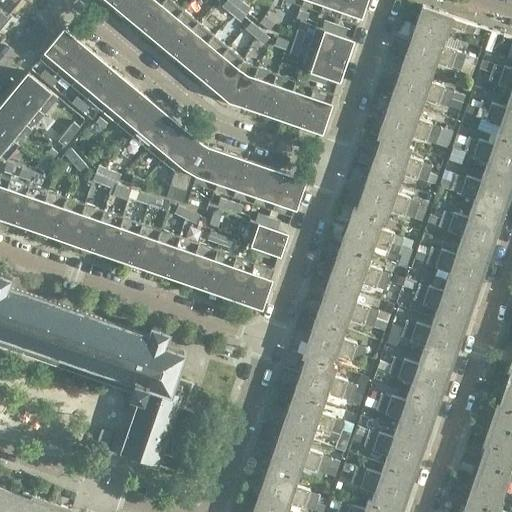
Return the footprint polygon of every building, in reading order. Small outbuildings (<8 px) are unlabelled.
[(0,0),(0,3),(8,10),(16,0),(0,0)] [(112,0),(113,0),(128,13),(138,0),(112,0)] [(138,0),(128,13),(143,25),(164,0),(138,0)] [(183,8),(172,0),(164,0),(143,25),(159,38),(183,8)] [(233,6),(225,0),(222,0),(219,5),(228,13),(233,6)] [(248,7),(239,0),(238,0),(234,6),(243,13),(248,7)] [(301,0),(301,4),(319,10),(322,0),(301,0)] [(322,0),(319,10),(338,16),(343,0),(322,0)] [(343,0),(338,16),(357,23),(364,0),(343,0)] [(0,21),(9,11),(8,10),(0,3),(0,21)] [(422,5),(415,23),(447,34),(449,25),(463,30),(463,28),(473,32),(475,24),(438,11),(439,10),(438,9),(438,10),(434,9),(434,8),(433,8),(433,9),(422,5)] [(243,14),(233,6),(228,13),(237,20),(243,14)] [(183,8),(159,38),(174,51),(198,21),(183,8)] [(299,9),(296,16),(307,19),(309,12),(299,9)] [(268,29),(269,28),(274,23),(264,15),(259,22),(268,29)] [(325,26),(334,29),(337,23),(327,19),(325,26)] [(198,21),(174,51),(189,64),(214,34),(198,21)] [(259,30),(247,21),(241,27),(253,37),(259,30)] [(337,23),(335,29),(345,32),(347,26),(337,23)] [(409,42),(474,65),(477,57),(456,49),(456,48),(442,43),(445,35),(446,35),(447,34),(415,23),(409,42)] [(315,26),(309,45),(345,57),(352,37),(347,36),(347,35),(324,27),(323,28),(315,26)] [(64,27),(39,57),(56,70),(80,41),(64,27)] [(297,28),(293,40),(301,42),(305,31),(297,28)] [(265,35),(259,30),(253,37),(259,42),(265,35)] [(499,41),(510,45),(509,46),(511,46),(511,36),(501,33),(499,41)] [(214,34),(189,64),(204,77),(229,47),(214,34)] [(274,44),(285,49),(288,40),(277,36),(274,44)] [(489,37),(485,49),(492,51),(495,40),(489,37)] [(293,40),(289,52),(297,54),(301,42),(293,40)] [(56,70),(55,70),(71,83),(95,54),(80,41),(56,70)] [(474,65),(409,42),(403,60),(433,70),(436,61),(450,66),(451,65),(472,72),(474,65)] [(309,45),(302,64),(310,67),(310,68),(332,76),(333,74),(339,76),(345,57),(309,45)] [(229,47),(204,77),(224,93),(249,63),(241,61),(243,58),(229,47)] [(95,54),(71,83),(86,95),(110,66),(95,54)] [(479,67),(490,71),(511,78),(511,67),(503,64),(503,66),(481,59),(479,67)] [(403,60),(397,78),(441,94),(450,97),(462,101),(465,94),(444,86),(444,85),(430,80),(433,70),(403,60)] [(290,65),(280,61),(278,68),(288,71),(290,65)] [(249,63),(224,93),(229,97),(245,103),(258,66),(249,63)] [(126,79),(110,66),(86,95),(101,108),(126,79)] [(258,66),(245,103),(264,109),(277,73),(258,66)] [(44,67),(38,73),(47,81),(53,74),(44,67)] [(306,78),(315,81),(317,75),(317,74),(308,71),(306,78)] [(511,78),(490,71),(488,78),(497,82),(511,88),(508,97),(511,98),(511,78)] [(27,72),(14,88),(43,112),(44,113),(58,96),(52,90),(32,73),(31,75),(27,72)] [(277,73),(264,109),(283,116),(295,79),(277,73)] [(53,74),(47,81),(57,89),(62,82),(53,74)] [(317,75),(315,81),(325,84),(327,78),(317,75)] [(397,78),(390,97),(421,107),(424,98),(438,103),(438,102),(448,105),(450,97),(441,94),(397,78)] [(126,79),(101,108),(116,121),(141,92),(126,79)] [(295,79),(283,116),(301,122),(314,85),(295,79)] [(314,85),(301,122),(321,128),(334,92),(314,85)] [(1,103),(31,127),(43,112),(14,88),(1,103)] [(141,92),(116,121),(132,134),(157,105),(141,92)] [(77,106),(82,99),(76,94),(71,101),(77,106)] [(390,97),(384,115),(438,133),(450,137),(453,130),(431,123),(431,121),(417,117),(421,107),(390,97)] [(478,107),(487,110),(511,119),(511,98),(508,97),(505,106),(491,101),(490,102),(481,99),(478,107)] [(82,99),(77,106),(84,112),(89,105),(82,99)] [(1,103),(0,103),(0,127),(18,143),(31,127),(1,103)] [(464,110),(485,118),(484,119),(499,124),(496,134),(511,139),(511,119),(487,110),(478,107),(467,103),(464,110)] [(157,105),(132,134),(147,146),(171,117),(157,105)] [(384,115),(378,134),(411,146),(411,144),(408,143),(411,135),(425,140),(426,138),(436,142),(438,133),(384,115)] [(100,117),(96,122),(104,129),(108,124),(100,117)] [(147,146),(162,159),(187,130),(171,117),(147,146)] [(80,125),(73,120),(66,129),(73,134),(80,125)] [(0,152),(6,158),(19,143),(0,127),(0,152)] [(73,134),(66,129),(58,139),(64,145),(73,134)] [(168,152),(162,159),(174,169),(170,183),(166,195),(171,197),(182,201),(186,189),(192,170),(197,172),(197,173),(206,145),(202,143),(187,130),(168,152)] [(436,142),(435,143),(447,147),(450,137),(438,133),(438,135),(436,142)] [(456,133),(454,141),(465,144),(511,159),(511,139),(496,134),(493,143),(478,137),(478,139),(468,136),(456,133)] [(381,135),(375,153),(437,175),(440,167),(432,164),(431,164),(422,161),(422,159),(408,154),(411,146),(378,134),(381,135)] [(465,144),(463,152),(472,155),(472,156),(487,161),(483,171),(511,180),(511,159),(489,152),(465,144)] [(206,145),(197,173),(197,172),(194,180),(214,187),(225,151),(206,145)] [(51,146),(43,156),(50,161),(58,151),(51,146)] [(78,155),(70,146),(64,152),(72,161),(78,155)] [(225,151),(214,187),(234,194),(245,158),(225,151)] [(375,153),(369,171),(399,182),(402,172),(416,177),(435,183),(437,175),(375,153)] [(86,165),(78,155),(72,161),(80,171),(86,165)] [(43,156),(35,165),(42,171),(50,161),(43,156)] [(245,158),(234,194),(253,201),(264,164),(245,158)] [(14,164),(6,162),(4,170),(12,172),(14,164)] [(117,174),(95,164),(92,172),(114,181),(117,174)] [(264,164),(253,201),(263,205),(261,213),(269,216),(272,208),(273,208),(285,171),(271,167),(264,164)] [(22,167),(19,175),(30,179),(33,171),(22,167)] [(33,171),(30,179),(41,183),(44,175),(33,171)] [(285,171),(273,208),(287,213),(287,212),(292,214),(304,177),(285,171)] [(369,171),(362,189),(393,200),(423,210),(425,203),(426,200),(410,194),(410,196),(395,191),(399,182),(369,171)] [(456,172),(453,182),(477,190),(507,200),(509,195),(510,196),(510,194),(509,194),(511,186),(511,180),(483,171),(480,179),(466,174),(465,175),(456,172)] [(0,202),(9,176),(0,172),(0,202)] [(114,181),(92,172),(88,179),(111,189),(114,181)] [(140,179),(129,175),(126,183),(138,187),(140,179)] [(9,176),(0,202),(0,213),(15,219),(28,183),(9,176)] [(453,182),(451,188),(460,191),(460,192),(474,197),(471,207),(502,217),(506,205),(507,205),(507,204),(506,203),(507,200),(477,190),(453,182)] [(28,183),(15,219),(34,226),(46,189),(28,183)] [(126,189),(113,184),(109,195),(122,200),(126,189)] [(46,189),(34,226),(53,232),(65,196),(46,189)] [(129,189),(126,198),(145,205),(148,196),(129,189)] [(362,189),(356,207),(386,218),(389,209),(403,214),(404,213),(420,218),(423,210),(362,189)] [(208,201),(189,195),(186,202),(205,209),(208,201)] [(65,196),(53,232),(72,239),(85,202),(65,196)] [(148,196),(145,205),(164,212),(167,203),(148,196)] [(226,207),(229,199),(220,196),(217,204),(226,207)] [(243,204),(229,199),(226,207),(240,212),(243,204)] [(85,202),(72,239),(90,245),(103,209),(85,202)] [(174,212),(187,217),(190,210),(177,204),(174,212)] [(353,206),(347,225),(377,235),(402,243),(405,235),(394,231),(380,226),(382,218),(386,219),(386,218),(356,207),(353,206)] [(440,218),(449,221),(495,236),(497,232),(498,232),(498,231),(497,230),(502,217),(471,207),(468,216),(453,211),(453,212),(443,209),(440,218)] [(213,211),(209,223),(217,226),(217,225),(222,210),(218,208),(213,211)] [(103,209),(90,245),(109,252),(122,215),(103,209)] [(190,210),(187,217),(196,222),(200,215),(190,210)] [(258,212),(256,220),(267,224),(270,216),(269,216),(261,213),(258,212)] [(427,221),(447,228),(447,229),(461,234),(458,244),(489,255),(493,241),(495,242),(495,240),(494,240),(495,236),(449,221),(429,214),(427,221)] [(122,215),(109,252),(128,258),(141,222),(122,215)] [(281,220),(270,216),(267,224),(278,228),(281,220)] [(247,239),(259,243),(269,247),(279,251),(286,231),(281,229),(254,220),(250,218),(243,238),(247,239)] [(141,222),(128,258),(147,265),(160,229),(141,222)] [(347,225),(341,243),(370,253),(373,245),(388,249),(388,248),(399,252),(401,253),(398,262),(406,265),(412,247),(402,243),(377,235),(347,225)] [(160,229),(147,265),(165,271),(178,235),(160,228),(160,229)] [(209,230),(206,239),(222,244),(225,235),(209,230)] [(178,235),(165,271),(184,278),(197,241),(178,235)] [(225,235),(222,244),(230,246),(233,238),(225,235)] [(244,247),(256,252),(259,243),(247,239),(244,247)] [(197,241),(184,278),(204,285),(217,248),(197,241)] [(419,242),(417,250),(426,253),(482,272),(484,268),(485,269),(485,267),(484,267),(489,255),(458,244),(455,253),(441,247),(440,249),(419,242)] [(269,247),(259,243),(256,252),(267,255),(269,247)] [(341,243),(334,261),(378,277),(388,280),(390,274),(391,272),(381,269),(381,268),(367,263),(370,253),(341,243)] [(217,248),(204,285),(223,291),(236,255),(217,248)] [(417,250),(414,257),(424,260),(435,264),(434,266),(449,271),(446,280),(476,291),(481,278),(482,279),(482,277),(481,277),(482,272),(426,253),(417,250)] [(236,255),(223,291),(242,297),(254,261),(236,255)] [(254,261),(242,297),(261,304),(270,277),(274,268),(254,261)] [(334,261),(328,280),(358,291),(361,281),(375,286),(375,285),(385,288),(388,280),(364,272),(334,261)] [(0,343),(128,388),(142,393),(122,449),(155,460),(183,470),(188,456),(190,457),(205,414),(182,405),(190,382),(176,377),(178,372),(175,371),(182,351),(162,344),(167,330),(151,325),(148,334),(5,284),(8,276),(0,272),(0,343)] [(390,274),(388,280),(401,284),(403,277),(390,274)] [(415,290),(418,282),(418,281),(404,277),(402,285),(415,290)] [(328,280),(322,299),(366,314),(387,321),(390,312),(378,308),(378,309),(369,306),(369,305),(355,300),(358,291),(328,280)] [(418,282),(415,290),(425,294),(439,299),(470,309),(472,305),(473,305),(473,304),(472,303),(476,291),(446,280),(443,289),(428,284),(428,285),(418,282)] [(413,298),(422,301),(422,302),(436,307),(433,317),(464,328),(468,315),(469,315),(470,314),(469,313),(470,309),(439,299),(425,294),(415,290),(413,298)] [(322,299),(315,316),(346,327),(349,318),(363,323),(363,322),(384,329),(387,321),(366,314),(322,299)] [(315,316),(309,335),(363,353),(366,346),(356,342),(357,341),(342,336),(346,327),(315,316)] [(405,319),(403,326),(458,345),(459,341),(460,342),(460,341),(459,340),(464,328),(433,317),(430,326),(416,321),(415,322),(405,319)] [(403,326),(400,334),(410,338),(409,339),(424,344),(421,352),(451,364),(455,352),(457,352),(457,350),(456,350),(458,345),(403,326)] [(309,335),(303,354),(305,355),(336,365),(336,364),(333,362),(336,355),(350,359),(351,358),(360,361),(363,353),(309,335)] [(393,355),(390,363),(400,365),(415,371),(444,382),(451,364),(421,352),(418,362),(403,357),(403,358),(393,355)] [(305,355),(299,373),(344,388),(354,391),(356,383),(347,380),(347,378),(333,374),(336,365),(305,355)] [(390,363),(388,371),(397,374),(397,375),(411,380),(409,389),(437,400),(444,382),(415,371),(400,365),(390,363)] [(299,373),(294,390),(324,400),(327,392),(341,397),(341,396),(359,402),(362,394),(354,391),(344,388),(299,373)] [(357,374),(354,382),(356,383),(354,391),(362,394),(367,377),(357,374)] [(511,385),(506,383),(498,402),(511,406),(511,385)] [(381,392),(378,400),(430,417),(432,413),(433,413),(433,412),(432,412),(437,400),(409,389),(405,399),(391,394),(390,395),(381,392)] [(294,390),(288,408),(318,418),(350,429),(352,421),(335,415),(320,410),(324,400),(294,390)] [(378,400),(375,407),(385,411),(384,412),(399,417),(396,427),(424,436),(429,423),(430,422),(429,421),(430,417),(378,400)] [(490,421),(511,428),(511,406),(498,402),(496,401),(490,421)] [(288,408),(281,427),(311,437),(314,429),(328,433),(329,432),(338,435),(333,449),(342,452),(346,438),(350,429),(318,418),(288,408)] [(511,428),(490,421),(483,440),(511,450),(511,428)] [(357,424),(354,432),(357,433),(365,436),(375,440),(390,444),(418,454),(420,450),(421,450),(421,449),(420,448),(424,436),(396,427),(393,435),(378,430),(378,431),(357,424)] [(281,427),(275,445),(319,460),(330,464),(336,466),(339,459),(322,453),(322,452),(308,447),(311,437),(281,427)] [(103,428),(96,446),(106,449),(112,431),(103,428)] [(365,436),(363,444),(372,447),(372,448),(386,454),(383,463),(412,472),(418,454),(390,444),(375,440),(365,436)] [(482,450),(479,459),(511,470),(511,450),(483,440),(480,450),(482,450)] [(275,445),(269,464),(299,474),(302,465),(316,470),(316,469),(327,472),(330,464),(319,460),(275,445)] [(511,470),(479,459),(472,478),(504,489),(508,480),(510,481),(511,476),(511,470)] [(353,473),(362,477),(406,491),(407,487),(408,487),(408,485),(407,485),(412,472),(383,463),(380,472),(366,467),(365,468),(356,465),(353,473)] [(269,464),(262,482),(292,492),(307,497),(316,501),(319,493),(309,490),(310,488),(296,483),(299,474),(269,464)] [(350,481),(360,484),(360,485),(374,490),(371,498),(368,497),(367,498),(396,508),(399,509),(404,497),(405,497),(405,496),(404,495),(406,491),(362,477),(353,473),(350,481)] [(472,478),(466,497),(498,508),(511,511),(511,504),(503,502),(504,501),(501,500),(504,489),(472,478)] [(262,482),(256,501),(287,511),(288,510),(287,509),(289,502),(304,506),(304,505),(313,509),(316,501),(307,497),(292,492),(262,482)] [(0,486),(0,511),(6,511),(14,491),(0,486)] [(22,494),(14,491),(6,511),(27,511),(33,495),(23,491),(22,494)] [(33,495),(27,511),(48,511),(52,501),(33,495)] [(461,505),(458,511),(511,511),(498,508),(466,497),(463,506),(461,505)] [(332,498),(329,505),(348,511),(394,511),(396,508),(367,498),(364,507),(350,502),(349,503),(340,500),(332,498)] [(52,501),(48,511),(69,511),(71,508),(52,501)] [(256,501),(252,511),(286,511),(287,511),(256,501)]
